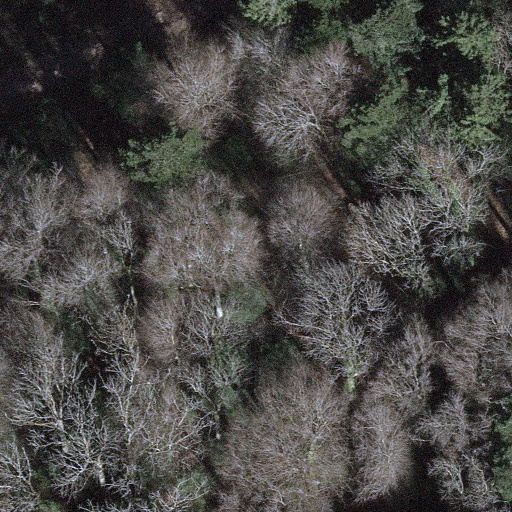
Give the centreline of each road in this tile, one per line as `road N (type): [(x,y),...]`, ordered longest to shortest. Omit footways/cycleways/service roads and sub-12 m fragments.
road 1 (track): [(511,290),(339,332),(114,356),(0,359)]
road 2 (track): [(0,70),(153,0)]
